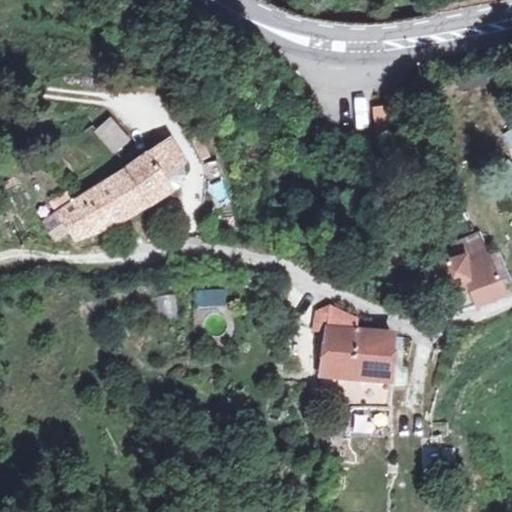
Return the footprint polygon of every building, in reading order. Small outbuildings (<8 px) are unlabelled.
[(397,138),(395,110),(369,112),(371,140),(397,138)] [(109,117),(92,133),(115,156),(132,140),(109,117)] [(125,169),(104,183),(126,220),(171,192),(170,190),(162,177),(181,165),(167,142),(140,158),(134,149),(118,158),(125,169)] [(181,165),(162,177),(170,190),(189,178),(181,165)] [(66,193),(50,202),(56,213),(67,231),(78,249),(126,220),(104,183),(71,202),(66,193)] [(56,213),(42,222),(53,240),(67,231),(56,213)] [(484,231),(466,237),(473,254),(491,249),(484,231)] [(511,270),(504,248),(492,253),(504,284),(511,281),(511,270)] [(450,283),(439,286),(443,317),(507,293),(504,284),(492,253),(491,249),(473,254),(469,256),(468,253),(443,260),(450,283)] [(226,306),(226,289),(193,289),(193,306),(226,306)] [(384,463),(392,335),(392,334),(325,330),(321,407),(333,407),(330,459),(384,463)] [(290,411),(292,393),(273,390),(271,409),(290,411)]
